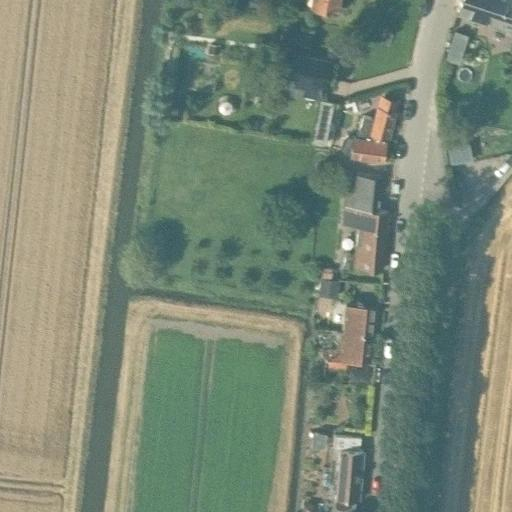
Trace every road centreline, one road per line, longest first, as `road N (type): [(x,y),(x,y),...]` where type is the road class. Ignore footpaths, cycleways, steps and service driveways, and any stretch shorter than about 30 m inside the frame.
road 1 (unclassified): [(378,511),(409,165),(440,0)]
road 2 (track): [(450,511),(478,256),(511,198)]
